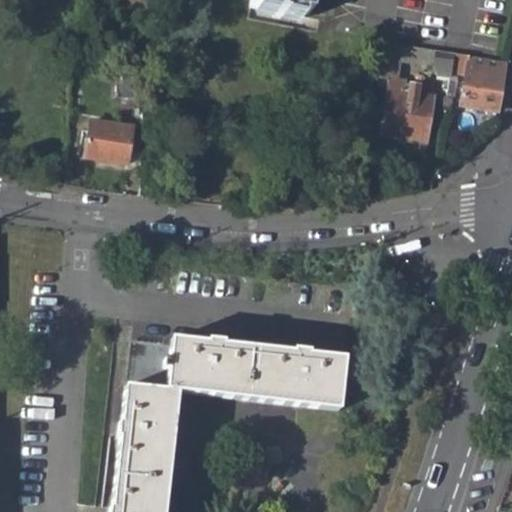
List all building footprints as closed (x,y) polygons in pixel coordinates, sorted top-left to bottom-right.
[(306,0),(247,0),(246,8),(303,19),(306,0)] [(405,48),(402,63),(428,68),(437,79),(449,81),(450,76),(452,55),(405,48)] [(452,55),(450,76),(465,78),(470,58),(452,55)] [(465,78),(460,109),(496,115),(501,77),(504,78),(506,66),(470,58),(465,78)] [(144,73),(122,70),(121,100),(142,100),(144,73)] [(388,80),(386,92),(402,95),(404,82),(388,80)] [(386,92),(380,138),(427,146),(433,101),(402,95),(386,92)] [(90,122),(85,159),(128,166),(133,128),(90,122)] [(211,351),(174,348),(174,355),(132,351),(124,433),(118,432),(115,446),(124,447),(116,511),(170,511),(180,401),(342,413),(348,363),(309,359),(310,353),(297,353),(296,359),(227,354),(227,346),(211,345),(211,351)]
